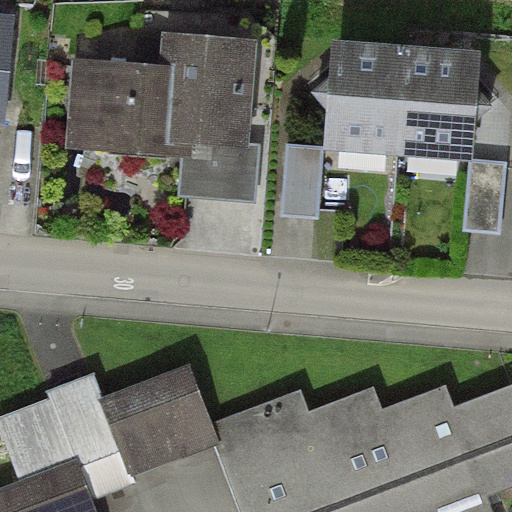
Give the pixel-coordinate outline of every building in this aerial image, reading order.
[(0,126),(6,127),(15,13),(0,11),(0,126)] [(161,64),(72,57),(65,148),(180,156),(192,157),(193,144),(250,148),(250,142),(258,39),(163,32),(161,64)] [(481,50),(331,39),(329,76),(312,92),(327,108),(324,146),(473,157),(476,121),(494,106),(478,88),(481,50)] [(192,157),(180,156),(177,197),(256,203),(260,143),(250,142),(250,148),(193,144),(192,157)] [(322,148),(286,146),(280,215),(317,218),(322,148)] [(508,164),(473,160),(466,231),(501,235),(508,164)] [(212,421),(190,363),(103,396),(94,373),(47,391),(50,398),(0,416),(0,431),(19,480),(0,487),(0,511),(98,511),(94,500),(137,483),(134,476),(214,446),(221,443),(212,421)] [(511,482),(511,384),(454,406),(446,385),(381,409),(373,387),(309,411),(300,388),(212,421),(221,443),(214,446),(239,511),(488,511),(482,494),(511,482)]
